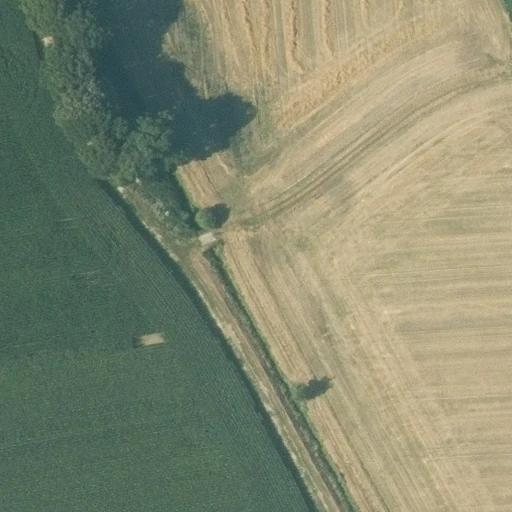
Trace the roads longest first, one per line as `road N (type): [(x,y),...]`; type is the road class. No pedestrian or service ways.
road 1 (track): [(327,511),(213,303),(81,126),(41,0)]
road 2 (track): [(511,73),(428,97),(280,209),(179,251)]
